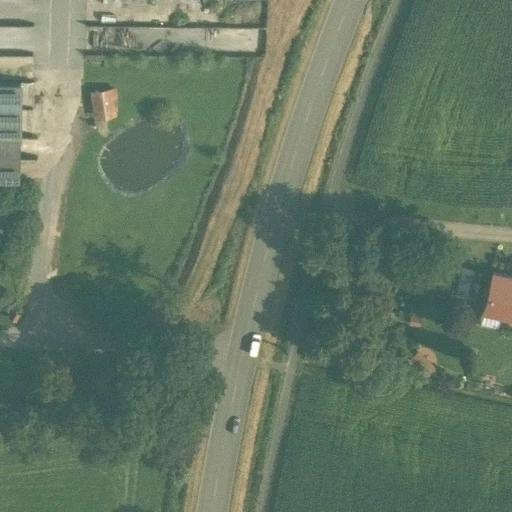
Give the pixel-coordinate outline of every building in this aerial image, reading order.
[(21,80),(0,80),(0,135),(20,135),(21,80)] [(114,88),(93,91),(97,116),(114,113),(111,95),(115,95),(114,88)] [(94,118),(81,109),(73,122),(85,130),(94,118)] [(0,135),(0,170),(19,170),(20,135),(0,135)] [(511,275),(493,271),(485,307),(511,313),(511,275)] [(436,366),(419,348),(408,359),(426,377),(436,366)]
